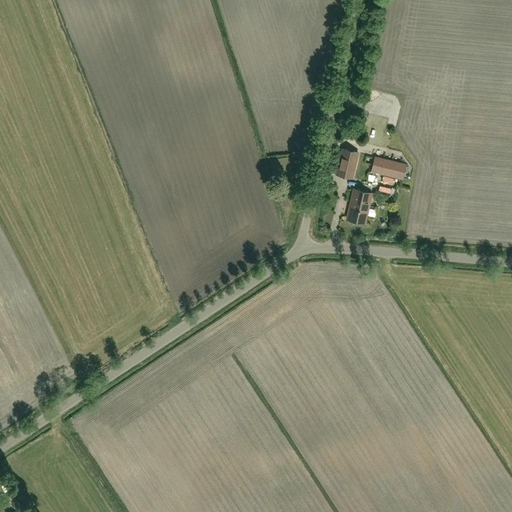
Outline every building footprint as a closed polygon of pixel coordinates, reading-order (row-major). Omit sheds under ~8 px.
[(354,121),(352,132),(363,134),(365,123),(354,121)] [(359,153),(343,150),(337,175),(352,179),(359,153)] [(406,164),(375,156),(371,172),(403,180),(406,164)] [(273,182),(276,181),(293,179),(290,158),(270,161),(273,182)] [(365,224),(372,194),(354,190),(347,220),(365,224)]
